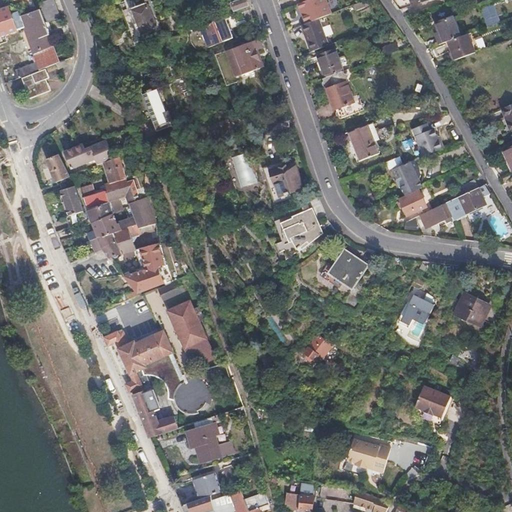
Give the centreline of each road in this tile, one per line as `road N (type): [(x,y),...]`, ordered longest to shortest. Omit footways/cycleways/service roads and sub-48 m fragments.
road 1 (residential): [(511,259),(385,243),(343,214),(264,0)]
road 2 (tertiary): [(16,140),(64,281),(174,511)]
road 3 (residential): [(386,0),(511,213)]
road 4 (residential): [(390,511),(405,489),(427,478),(511,495)]
road 5 (residential): [(511,468),(505,431),(511,345)]
road 6 (tertiary): [(58,110),(86,61),(69,0)]
